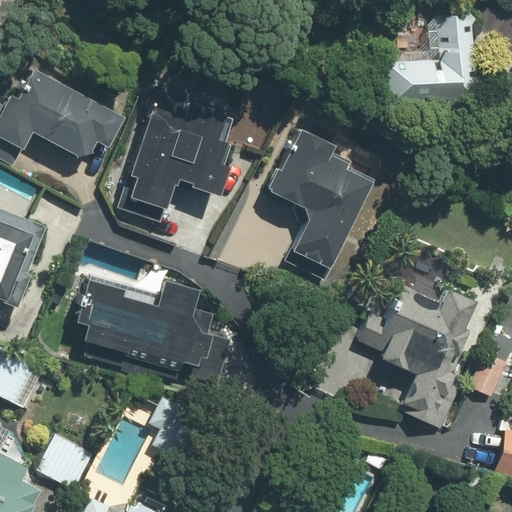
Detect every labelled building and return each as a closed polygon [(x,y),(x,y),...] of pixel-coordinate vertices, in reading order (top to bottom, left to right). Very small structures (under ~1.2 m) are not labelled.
[(470,7),(435,10),(439,53),(390,57),(393,96),(477,89),(470,7)] [(0,128),(27,142),(37,123),(91,151),(100,134),(111,139),(130,103),(32,52),(0,112),(0,128)] [(511,65),(502,66),(503,105),(511,104),(511,65)] [(196,178),(228,189),(251,122),(159,90),(133,166),(138,167),(131,187),(170,201),(181,168),(197,174),(196,178)] [(326,138),(290,121),(258,185),(296,202),(298,214),(280,258),(321,276),(369,175),(343,163),(345,159),(323,148),(326,138)] [(0,296),(14,302),(46,222),(0,203),(0,296)] [(129,280),(91,269),(79,313),(90,315),(85,331),(134,344),(136,340),(203,358),(217,304),(200,299),(205,281),(168,271),(162,295),(128,286),(129,280)] [(401,406),(441,424),(466,370),(450,363),(481,297),(447,281),(440,295),(402,277),(386,310),(375,305),(359,337),(383,348),(380,355),(417,372),(401,406)] [(1,342),(0,344),(0,390),(23,402),(43,364),(1,342)] [(492,394),(508,356),(487,347),(471,385),(492,394)] [(144,424),(159,391),(139,382),(124,414),(144,424)] [(174,449),(194,408),(162,393),(150,417),(161,422),(153,439),(174,449)] [(97,442),(61,423),(39,464),(76,483),(97,442)] [(511,426),(507,426),(498,465),(511,467),(511,426)] [(0,511),(30,511),(45,483),(25,474),(32,461),(0,444),(0,511)] [(173,511),(175,508),(136,487),(124,508),(96,493),(85,511),(173,511)]
